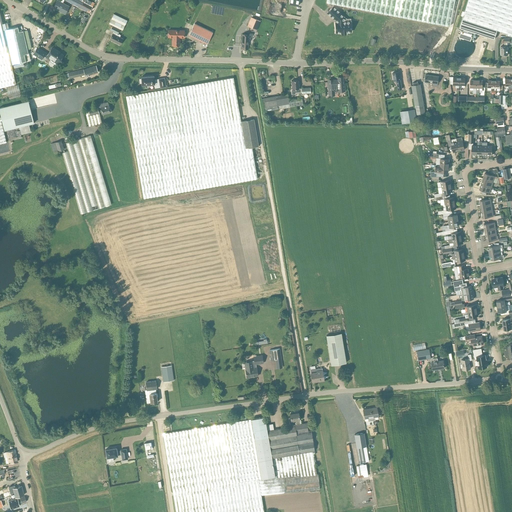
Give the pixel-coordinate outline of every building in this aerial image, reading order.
[(69,6),(57,0),(53,8),(65,14),(69,6)] [(92,7),(78,0),(65,0),(89,13),(92,7)] [(326,0),(326,3),(450,26),(454,0),(326,0)] [(511,0),(468,0),(460,28),(494,39),(497,30),(508,33),(507,35),(511,36),(511,0)] [(340,12),(333,6),(327,13),(334,19),(334,18),(336,20),(336,22),(335,22),(336,33),(341,32),(341,33),(346,33),(346,32),(351,32),(351,22),(345,22),(338,15),(340,12)] [(0,87),(16,84),(12,65),(13,65),(14,67),(24,65),(23,62),(26,61),(25,54),(28,53),(23,31),(19,32),(18,27),(6,30),(5,22),(2,23),(0,14),(0,87)] [(110,40),(120,45),(123,39),(120,37),(121,35),(118,34),(120,29),(122,30),(127,21),(114,14),(109,24),(112,26),(110,30),(113,32),(110,40)] [(256,31),(260,21),(251,17),(247,26),(256,31)] [(189,35),(207,44),(213,33),(195,24),(189,35)] [(172,45),(179,46),(180,37),(184,38),(184,31),(168,30),(168,37),(173,37),(172,45)] [(501,46),(501,55),(508,55),(508,46),(507,46),(507,42),(511,42),(511,41),(511,39),(510,39),(510,38),(504,38),(504,46),(501,46)] [(48,60),(49,59),(46,57),(48,54),(37,47),(33,55),(42,60),(44,57),(48,60)] [(50,57),(58,62),(63,55),(52,48),(48,54),(46,57),(49,59),(50,57)] [(65,74),(67,78),(69,78),(70,78),(86,75),(86,76),(98,73),(95,66),(84,70),(84,69),(68,72),(68,73),(65,74)] [(397,86),(398,90),(402,89),(401,85),(400,80),(401,80),(399,72),(392,73),(394,81),(396,81),(397,86)] [(424,82),(438,83),(439,76),(425,75),(424,82)] [(160,88),(165,88),(164,78),(159,79),(159,80),(154,80),(154,76),(141,77),(141,79),(139,79),(140,84),(142,83),(142,85),(154,84),(155,88),(160,88)] [(126,96),(143,198),(257,179),(252,147),(259,146),(254,119),(241,121),(240,115),(233,77),(126,96)] [(344,84),(343,77),(337,77),(338,81),(333,81),(327,82),(328,92),(344,91),(344,85),(343,84),(344,84)] [(302,92),(302,89),(299,89),(298,80),(291,81),(292,89),(295,89),(296,93),(302,92)] [(416,114),(416,115),(425,113),(420,84),(419,84),(418,82),(413,83),(413,85),(411,85),(415,109),(414,109),(415,114),(416,114)] [(288,94),(263,98),(266,111),(290,107),(288,94)] [(19,127),(21,135),(31,132),(29,125),(34,124),(28,101),(0,108),(0,113),(4,131),(19,127)] [(109,106),(108,102),(96,105),(97,107),(85,110),(86,116),(89,126),(102,123),(99,113),(101,112),(102,115),(111,112),(109,106)] [(503,117),(495,118),(496,123),(497,123),(498,127),(504,126),(503,122),(504,122),(503,117)] [(494,132),(495,137),(504,136),(504,135),(506,134),(505,127),(496,128),(497,132),(494,132)] [(451,141),(453,152),(459,151),(456,139),(451,140),(449,134),(446,135),(448,142),(451,141)] [(66,143),(68,151),(62,153),(80,214),(111,205),(90,135),(66,143)] [(456,139),(459,151),(465,150),(462,137),(456,139)] [(51,144),(53,153),(64,149),(62,140),(51,144)] [(436,165),(437,165),(448,166),(449,159),(441,159),(441,158),(439,158),(439,154),(432,153),(432,157),(437,158),(436,165)] [(448,166),(437,165),(436,172),(431,172),(431,177),(443,176),(443,172),(448,173),(448,166)] [(509,168),(502,169),(504,179),(511,178),(509,168)] [(485,173),(483,179),(493,182),(495,176),(485,173)] [(483,179),(481,184),(492,187),(493,182),(483,179)] [(490,193),(492,187),(481,184),(479,190),(490,193)] [(434,194),(435,197),(442,196),(449,195),(448,192),(452,191),(451,186),(442,187),(442,193),(443,193),(434,194)] [(451,209),(456,209),(455,203),(445,205),(446,210),(438,212),(439,214),(443,214),(452,212),(451,209)] [(449,221),(458,220),(457,214),(452,215),(452,212),(443,214),(444,220),(448,219),(449,221)] [(459,226),(458,220),(449,221),(449,225),(445,225),(446,231),(449,230),(451,230),(451,227),(459,226)] [(463,243),(462,237),(448,240),(449,245),(444,246),(445,246),(441,247),(442,250),(442,249),(458,247),(458,244),(463,243)] [(500,249),(503,248),(502,245),(499,246),(499,245),(489,247),(490,254),(500,252),(500,249)] [(452,254),(452,257),(465,255),(464,249),(459,250),(458,247),(442,249),(443,254),(453,252),(452,251),(454,251),(454,253),(452,254)] [(490,254),(491,260),(501,258),(504,258),(504,255),(501,255),(500,252),(490,254)] [(461,278),(469,277),(468,268),(465,269),(465,265),(456,266),(459,279),(461,278)] [(498,287),(498,289),(503,288),(503,286),(504,286),(502,277),(492,279),(493,287),(498,287)] [(463,294),(473,292),(471,286),(467,287),(467,283),(463,283),(463,280),(455,281),(456,281),(456,284),(456,288),(457,288),(458,291),(462,290),(463,294)] [(501,290),(503,297),(506,296),(506,297),(511,296),(511,295),(510,290),(510,289),(509,289),(501,290)] [(464,301),(474,299),(473,292),(463,294),(463,295),(459,295),(460,299),(463,298),(464,301)] [(506,305),(497,307),(498,312),(504,311),(504,315),(509,314),(511,313),(511,309),(509,310),(508,305),(506,305)] [(511,323),(511,313),(509,314),(510,318),(502,320),(503,325),(511,323)] [(471,324),(470,321),(470,320),(468,321),(460,322),(461,326),(469,325),(470,332),(481,330),(479,322),(471,324)] [(341,333),(326,335),(331,365),(346,363),(341,333)] [(474,334),(465,336),(466,342),(469,342),(470,345),(471,346),(472,346),(475,345),(476,347),(477,347),(481,347),(482,346),(482,344),(483,344),(482,336),(475,337),(474,334)] [(280,349),(269,350),(270,354),(271,353),(272,357),(270,357),(271,360),(275,360),(281,359),(280,349)] [(417,351),(418,357),(419,361),(431,359),(429,349),(417,351)] [(461,360),(463,370),(470,369),(469,360),(472,360),(471,354),(468,355),(468,358),(461,360)] [(477,357),(479,368),(487,367),(485,355),(477,357)] [(253,363),(245,364),(246,369),(245,369),(247,378),(258,376),(257,368),(256,364),(263,363),(263,357),(253,358),(254,361),(253,361),(253,362),(253,363)] [(431,362),(433,370),(444,368),(443,360),(438,361),(437,358),(433,358),(434,362),(431,362)] [(171,365),(161,367),(163,382),(173,380),(171,365)] [(322,368),(320,368),(310,370),(312,382),(324,380),(322,370),(322,368)] [(156,380),(145,382),(147,390),(148,390),(150,398),(146,399),(147,403),(150,403),(157,402),(157,396),(158,395),(157,393),(157,392),(156,393),(156,389),(157,389),(156,380)] [(365,418),(368,418),(368,421),(375,420),(374,416),(378,416),(376,407),(363,410),(365,418)] [(163,434),(176,511),(264,511),(261,495),(284,493),(320,489),(318,474),(317,474),(313,454),(315,454),(314,451),(315,451),(312,432),(311,430),(308,431),(307,423),(300,424),(299,420),(298,412),(290,414),(290,417),(289,417),(290,427),(274,430),(273,424),(266,425),(265,417),(163,434)] [(363,462),(365,461),(363,447),(366,446),(364,433),(354,434),(359,463),(359,462),(363,462)] [(106,449),(107,458),(118,456),(117,455),(121,454),(122,460),(128,459),(126,449),(120,450),(120,451),(117,451),(116,448),(106,449)] [(18,461),(15,450),(4,452),(4,457),(7,456),(9,463),(18,461)] [(10,487),(9,487),(11,496),(10,497),(11,498),(24,494),(22,486),(15,487),(14,485),(10,487)] [(11,499),(9,500),(12,508),(20,505),(22,505),(21,503),(26,502),(25,496),(18,498),(18,497),(14,498),(11,499)]
